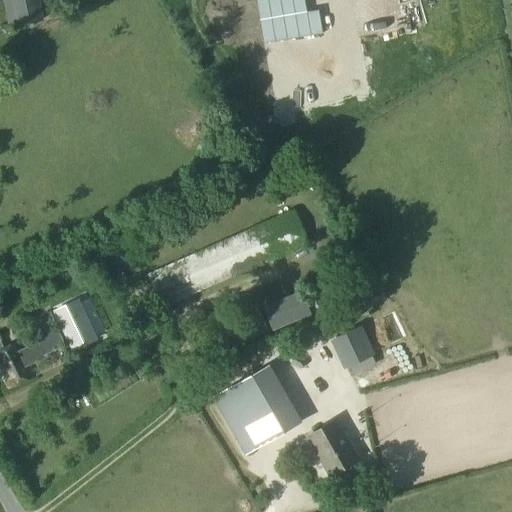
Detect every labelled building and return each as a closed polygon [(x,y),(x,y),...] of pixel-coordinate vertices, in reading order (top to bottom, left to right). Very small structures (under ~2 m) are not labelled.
[(42,20),(37,0),(11,0),(16,25),(42,20)] [(293,211),(149,274),(162,308),(308,244),(293,211)] [(300,292),(262,309),(271,330),(309,314),(300,292)] [(362,296),(341,307),(346,318),(368,307),(362,296)] [(79,312),(59,322),(71,348),(91,338),(79,312)] [(260,312),(223,327),(230,349),(268,333),(260,312)] [(0,347),(0,373),(8,388),(33,377),(27,362),(65,346),(53,320),(32,329),(38,342),(22,349),(19,343),(1,350),(0,347)] [(268,367),(209,401),(244,455),(300,423),(268,367)] [(335,420),(306,437),(328,477),(358,460),(335,420)]
